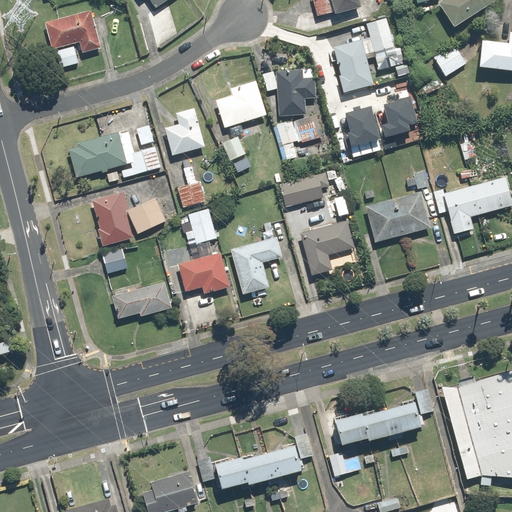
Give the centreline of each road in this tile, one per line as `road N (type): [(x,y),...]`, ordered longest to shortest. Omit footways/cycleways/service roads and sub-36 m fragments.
road 1 (primary): [(63,400),(511,277)]
road 2 (primary): [(511,316),(72,435)]
road 3 (tertiary): [(63,400),(0,130)]
road 4 (residential): [(246,15),(124,86),(0,120)]
